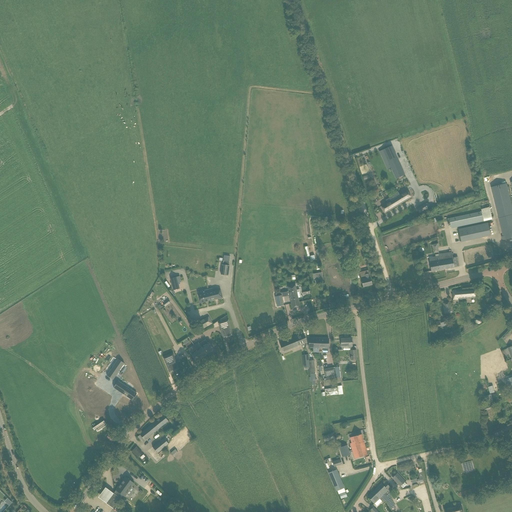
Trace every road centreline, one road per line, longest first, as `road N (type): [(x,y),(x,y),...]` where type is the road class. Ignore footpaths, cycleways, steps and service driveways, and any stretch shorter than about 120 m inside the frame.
road 1 (tertiary): [(72,511),(132,431),(175,391),(269,334),(356,307)]
road 2 (track): [(364,206),(295,0)]
road 3 (unclassified): [(377,467),(356,307)]
road 4 (unclassified): [(377,467),(511,426)]
